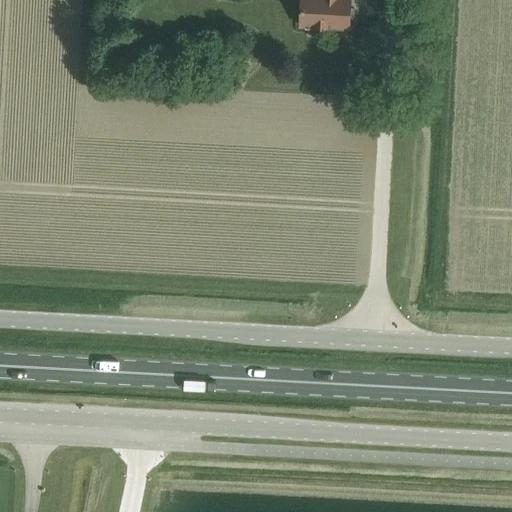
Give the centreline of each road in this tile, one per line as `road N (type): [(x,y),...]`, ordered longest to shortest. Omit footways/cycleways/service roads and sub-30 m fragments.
road 1 (unclassified): [(0,413),(511,444)]
road 2 (unclassified): [(0,319),(511,347)]
road 3 (primary): [(0,367),(511,393)]
